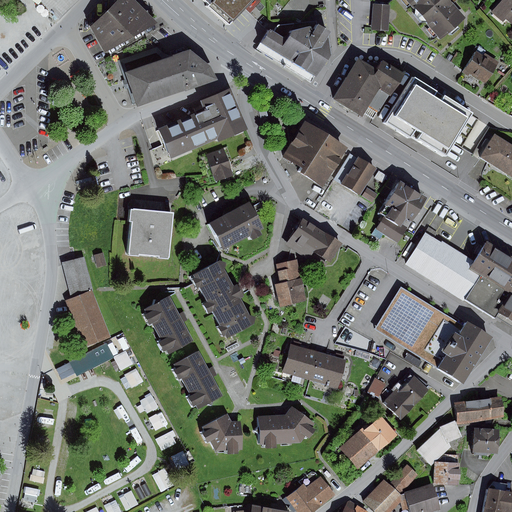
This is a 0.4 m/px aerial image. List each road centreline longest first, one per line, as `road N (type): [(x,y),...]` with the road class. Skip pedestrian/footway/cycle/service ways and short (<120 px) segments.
road 1 (residential): [(258,69),(247,111),(301,212),(510,341)]
road 2 (residential): [(31,185),(45,209),(53,255),(11,511)]
road 3 (residential): [(329,511),(510,341)]
road 4 (residential): [(511,125),(380,50),(357,51),(336,68),(315,106)]
road 5 (primary): [(511,230),(315,106)]
road 6 (residential): [(238,58),(212,88),(121,120)]
